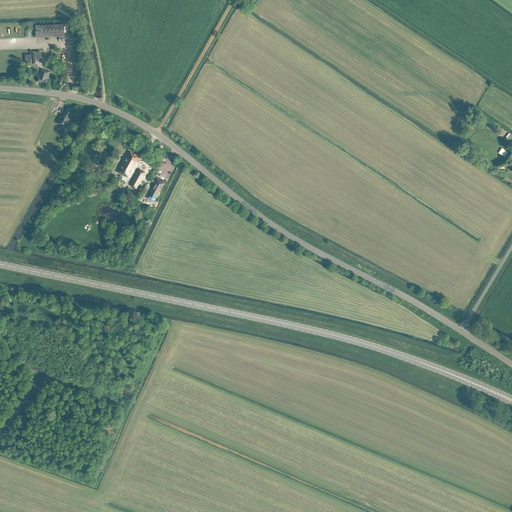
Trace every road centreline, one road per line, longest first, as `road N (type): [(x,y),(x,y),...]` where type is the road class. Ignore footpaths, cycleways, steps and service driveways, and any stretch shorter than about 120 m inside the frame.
road 1 (secondary): [(449,373),(351,339),(0,264)]
road 2 (unclassified): [(463,332),(278,229),(156,132),(88,100)]
